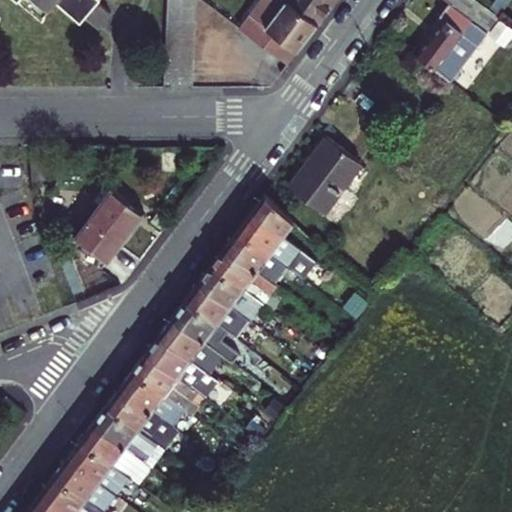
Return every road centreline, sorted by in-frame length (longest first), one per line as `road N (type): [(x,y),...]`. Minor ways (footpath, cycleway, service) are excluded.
road 1 (residential): [(77,382),(280,116)]
road 2 (residential): [(0,116),(280,116)]
road 3 (residential): [(280,116),(366,0)]
road 4 (residential): [(0,487),(77,382)]
